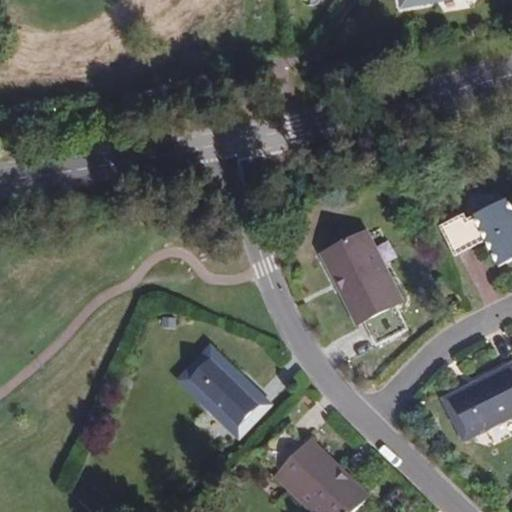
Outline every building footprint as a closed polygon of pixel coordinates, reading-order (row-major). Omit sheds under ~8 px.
[(463,210),(440,221),(455,252),(487,236),(500,262),(511,256),(511,202),(508,195),(466,216),(463,210)] [(343,270),(372,316),(386,338),(416,319),(402,296),(409,292),(366,225),(322,253),(336,274),(343,270)] [(366,320),(372,316),(343,270),(336,274),(366,320)] [(266,406),(211,353),(183,381),(238,433),(266,406)] [(511,361),(446,396),(464,432),(511,406),(511,361)] [(346,480),(308,444),(290,427),(266,451),(283,468),(277,474),(314,511),(352,511),(369,495),(350,476),(346,480)] [(313,440),(308,444),(346,480),(350,476),(313,440)]
